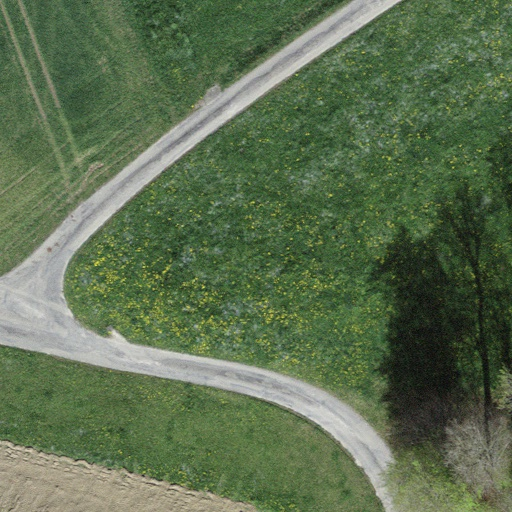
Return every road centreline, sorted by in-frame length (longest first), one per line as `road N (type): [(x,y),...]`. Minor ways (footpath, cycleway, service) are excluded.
road 1 (unclassified): [(6,332),(48,262),(115,191),(241,90),(379,0)]
road 2 (unclassified): [(6,332),(225,374),(305,398),(370,450),(404,511)]
road 3 (track): [(511,379),(323,408)]
